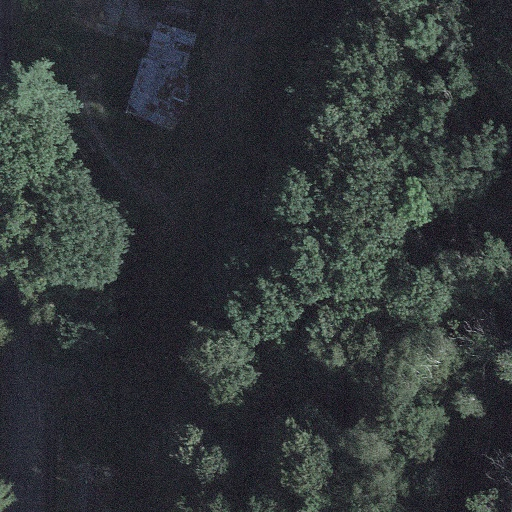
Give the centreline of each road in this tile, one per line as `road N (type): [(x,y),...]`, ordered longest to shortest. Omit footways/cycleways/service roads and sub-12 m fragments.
road 1 (track): [(261,0),(236,115),(233,201),(245,290),(318,511)]
road 2 (track): [(115,0),(95,77),(99,128),(142,186),(182,202),(233,201)]
